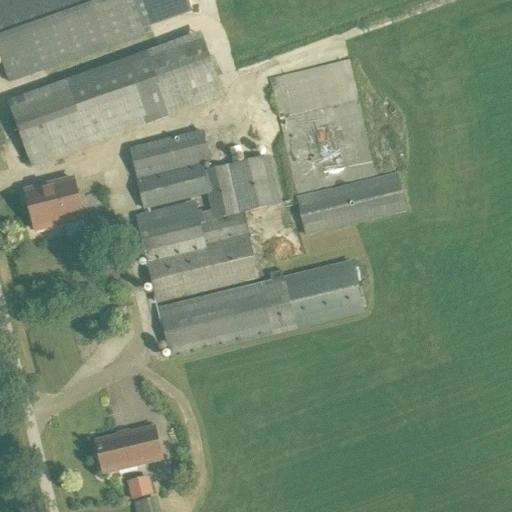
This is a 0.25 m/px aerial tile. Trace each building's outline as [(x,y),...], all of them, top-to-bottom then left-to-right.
[(0,0),(0,58),(9,84),(112,48),(144,37),(141,29),(191,12),(186,0),(0,0)] [(172,117),(222,99),(198,33),(148,52),(7,101),(31,168),(109,140),(109,139),(172,117)] [(137,180),(212,162),(204,130),(129,149),(137,180)] [(281,205),(270,155),(204,171),(203,165),(137,181),(144,210),(206,194),(210,211),(202,213),(202,211),(198,211),(196,201),(135,216),(156,304),(260,280),(250,238),(251,238),(245,213),(281,205)] [(330,163),(333,175),(349,172),(347,160),(330,163)] [(305,238),(407,214),(398,173),(296,198),(305,238)] [(34,231),(85,218),(75,179),(24,192),(34,231)] [(365,314),(352,261),(284,278),(283,271),(269,274),(271,281),(158,309),(171,361),(365,314)] [(102,325),(126,320),(123,308),(99,314),(102,325)] [(107,395),(108,413),(122,412),(121,394),(107,395)] [(162,459),(155,428),(131,434),(131,433),(117,436),(117,437),(96,442),(103,474),(162,459)] [(131,502),(154,496),(149,476),(127,482),(131,502)] [(135,511),(161,511),(157,497),(134,503),(135,511)]
